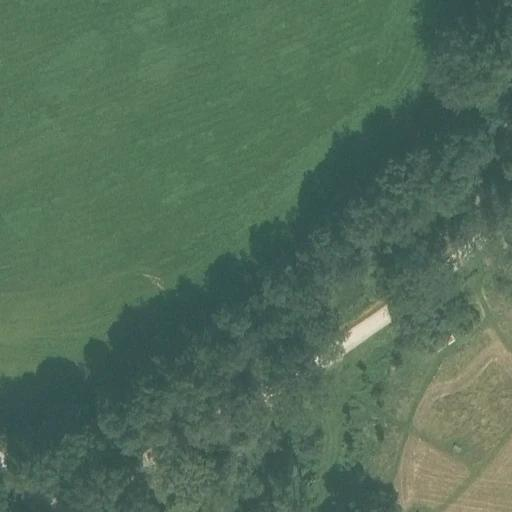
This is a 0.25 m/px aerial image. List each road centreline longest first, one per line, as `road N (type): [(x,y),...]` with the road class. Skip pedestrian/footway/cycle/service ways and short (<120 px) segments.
road 1 (track): [(316,357),(69,511)]
road 2 (track): [(511,215),(316,357)]
